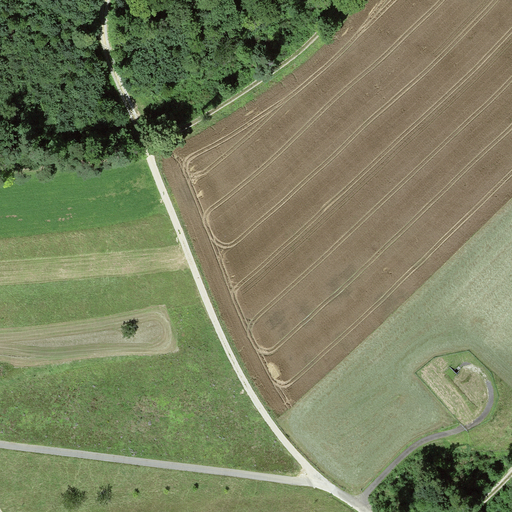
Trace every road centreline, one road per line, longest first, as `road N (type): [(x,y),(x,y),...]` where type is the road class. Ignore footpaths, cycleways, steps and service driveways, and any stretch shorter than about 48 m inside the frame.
road 1 (track): [(94,29),(113,56),(171,228),(264,405),(320,484)]
road 2 (track): [(0,444),(320,484)]
road 3 (track): [(142,144),(310,42),(341,0)]
